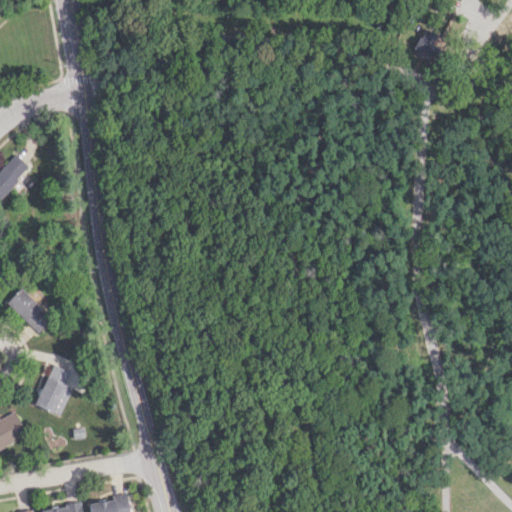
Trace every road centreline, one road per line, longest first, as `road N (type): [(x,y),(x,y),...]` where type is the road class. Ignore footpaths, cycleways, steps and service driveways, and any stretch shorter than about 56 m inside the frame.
road 1 (tertiary): [(169,511),(108,274),(60,0)]
road 2 (residential): [(79,90),(149,54),(222,37),(295,41),(433,85)]
road 3 (residential): [(156,459),(0,484)]
